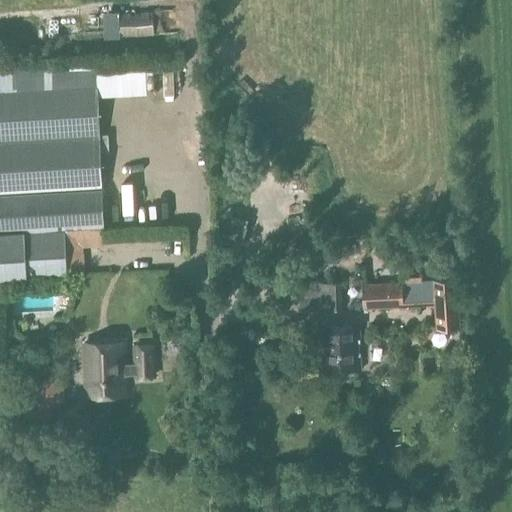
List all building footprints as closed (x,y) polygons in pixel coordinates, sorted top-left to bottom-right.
[(73,29),(73,37),(147,36),(147,25),(175,24),(175,11),(95,12),(95,29),(73,29)] [(138,65),(106,66),(107,96),(139,94),(138,65)] [(0,73),(0,281),(66,278),(66,267),(64,227),(83,226),(103,225),(96,68),(0,73)] [(254,165),(255,179),(283,179),(283,164),(254,165)] [(103,222),(115,221),(114,189),(102,189),(103,222)] [(83,226),(64,227),(66,267),(85,266),(84,242),(83,226)] [(458,279),(363,284),(364,310),(437,306),(438,329),(461,328),(458,279)] [(297,310),(338,309),(338,290),(319,290),(319,296),(297,297),(297,310)] [(323,370),(361,368),(359,324),(321,326),(323,370)] [(126,340),(85,341),(87,394),(127,393),(127,378),(133,377),(144,377),(157,377),(155,343),(131,344),(132,350),(132,368),(127,368),(126,340)] [(29,404),(65,403),(64,386),(28,387),(29,404)] [(51,415),(27,417),(28,426),(52,425),(51,415)]
